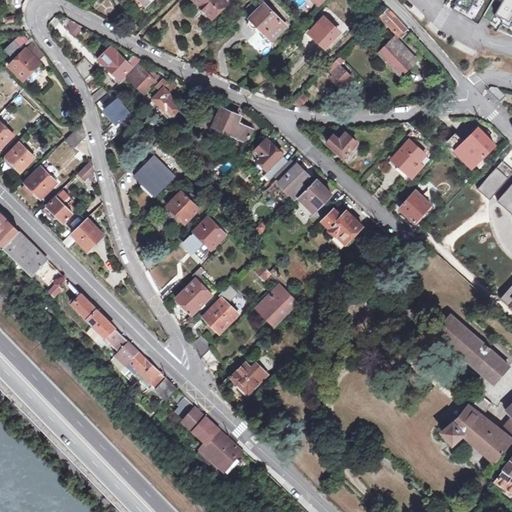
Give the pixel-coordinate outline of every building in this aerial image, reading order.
[(137,0),(141,4),(131,15),(138,23),(149,11),(145,7),(152,0),(137,0)] [(196,0),(198,1),(213,16),(216,18),(231,3),(227,0),(196,0)] [(458,0),(454,8),(481,24),(485,17),(495,0),(458,0)] [(511,0),(495,0),(485,17),(494,21),(498,14),(506,19),(504,22),(511,27),(511,25),(511,0)] [(210,19),(213,16),(198,1),(195,4),(210,19)] [(287,26),(265,4),(251,17),(250,20),(249,22),(249,24),(251,26),(253,28),(255,29),(257,29),(271,42),(287,26)] [(395,13),(389,7),(381,16),(395,31),(396,30),(402,35),(409,29),(395,13)] [(339,32),(323,16),(309,31),(325,46),(339,32)] [(87,28),(75,22),(69,28),(78,37),(87,28)] [(406,49),(400,43),(396,38),(380,53),(399,72),(411,60),(405,55),(407,53),(405,50),(406,49)] [(13,56),(22,47),(15,40),(6,49),(13,56)] [(28,77),(40,65),(43,62),(41,60),(46,55),(33,43),(29,47),(28,48),(11,65),(25,80),(28,77)] [(100,60),(116,77),(122,71),(125,73),(140,59),(135,56),(127,64),(113,48),(100,60)] [(417,61),(406,49),(405,50),(407,53),(405,55),(411,60),(399,72),(402,76),(417,61)] [(341,66),(347,59),(344,55),(329,70),(344,86),(352,78),(350,76),(352,74),(350,72),(349,74),(341,66)] [(82,77),(85,81),(97,69),(86,57),(75,66),(82,77)] [(45,69),(40,65),(28,77),(33,82),(45,69)] [(138,65),(127,76),(144,93),(160,76),(158,74),(157,76),(151,70),(147,75),(138,65)] [(12,74),(4,66),(0,69),(0,71),(7,79),(12,74)] [(119,84),(127,76),(125,73),(122,71),(116,77),(114,79),(119,84)] [(161,92),(169,83),(165,79),(157,87),(161,92)] [(179,88),(172,81),(169,83),(161,92),(154,99),(166,112),(164,114),(169,120),(181,107),(171,96),(179,88)] [(91,97),(94,105),(108,95),(102,87),(91,97)] [(499,99),(502,102),(507,97),(499,88),(493,87),(490,90),(488,88),(489,90),(499,99)] [(499,99),(489,90),(487,91),(497,101),(499,99)] [(355,110),(363,101),(357,95),(345,107),(355,110)] [(151,102),(164,114),(166,112),(154,99),(151,102)] [(129,114),(118,100),(106,109),(117,124),(129,114)] [(220,110),(214,125),(236,135),(235,137),(247,143),(252,131),(237,125),(240,119),(220,110)] [(0,149),(0,150),(15,136),(0,120),(0,149)] [(75,148),(86,136),(84,129),(83,123),(66,140),(75,148)] [(244,148),(247,143),(235,137),(236,135),(214,125),(213,128),(215,131),(229,138),(228,141),(244,148)] [(112,128),(103,136),(106,145),(117,134),(112,128)] [(496,145),(479,128),(456,150),(473,167),(496,145)] [(345,157),(358,142),(349,134),(342,141),(335,135),(329,142),(345,157)] [(283,155),(266,139),(253,152),(260,158),(258,160),(268,170),(283,155)] [(46,158),(59,172),(78,153),(65,140),(46,158)] [(408,174),(419,162),(426,155),(410,140),(390,163),(406,177),(408,174)] [(7,157),(16,166),(21,172),(35,158),(20,144),(7,157)] [(128,154),(125,157),(134,166),(136,163),(128,154)] [(16,166),(7,157),(4,160),(13,169),(16,166)] [(134,166),(125,157),(120,162),(122,163),(129,171),(134,166)] [(156,194),(175,175),(156,157),(150,163),(148,160),(138,170),(140,172),(137,176),(156,194)] [(283,170),(290,162),(285,158),(277,167),(281,171),(283,170)] [(93,159),(77,174),(84,181),(95,170),(93,159)] [(290,162),(283,170),(274,177),(277,182),(294,201),(318,182),(294,159),(290,162)] [(423,165),(419,162),(408,174),(412,178),(423,165)] [(511,170),(502,162),(478,189),(490,200),(498,190),(503,194),(498,201),(511,213),(511,170)] [(116,185),(129,171),(122,163),(113,172),(116,185)] [(27,184),(34,192),(41,198),(57,182),(43,168),(27,184)] [(334,196),(318,182),(294,201),(301,204),(317,213),(334,196)] [(34,192),(27,184),(23,188),(31,196),(34,192)] [(46,205),(58,217),(64,223),(73,215),(67,209),(74,202),(62,189),(46,205)] [(183,191),(169,206),(187,223),(200,210),(199,209),(203,205),(199,201),(198,202),(197,201),(199,199),(190,190),(186,194),(183,191)] [(432,206),(416,192),(400,209),(416,223),(432,206)] [(55,219),(58,217),(46,205),(43,207),(55,219)] [(363,227),(341,205),(323,223),(332,231),(328,234),(342,248),(363,227)] [(187,223),(169,206),(165,210),(183,227),(187,223)] [(0,235),(11,224),(3,215),(0,217),(0,235)] [(197,234),(213,250),(214,251),(232,233),(215,215),(196,233),(197,234)] [(104,234),(88,217),(63,243),(67,246),(75,238),(78,241),(88,250),(104,234)] [(271,227),(265,221),(260,227),(266,233),(271,227)] [(0,238),(7,245),(20,232),(11,224),(0,235),(0,238)] [(7,245),(8,246),(8,247),(8,248),(22,234),(20,232),(7,245)] [(36,276),(50,262),(22,234),(8,248),(36,276)] [(213,250),(197,234),(187,244),(203,261),(211,253),(210,252),(213,250)] [(70,249),(78,241),(75,238),(67,246),(70,249)] [(148,269),(157,261),(158,260),(151,252),(143,260),(148,269)] [(164,269),(157,261),(148,269),(147,271),(153,280),(164,269)] [(192,315),(213,295),(203,285),(207,281),(201,275),(206,271),(202,267),(194,275),(197,279),(177,299),(180,303),(172,311),(177,318),(182,313),(184,315),(188,311),(192,315)] [(263,280),(269,276),(263,267),(256,272),(263,280)] [(51,270),(44,280),(49,285),(57,275),(51,270)] [(217,292),(207,281),(203,285),(213,295),(217,292)] [(75,305),(84,296),(72,284),(69,287),(78,296),(73,303),(75,305)] [(232,286),(220,295),(224,299),(230,305),(241,295),(232,286)] [(299,304),(283,288),(263,309),(272,318),(269,321),(276,327),(299,304)] [(511,294),(509,292),(502,301),(511,309),(511,294)] [(94,306),(84,296),(75,305),(86,316),(95,307),(94,306)] [(230,305),(224,299),(206,316),(222,333),(240,316),(230,305)] [(86,316),(90,321),(99,311),(95,307),(86,316)] [(122,352),(131,343),(124,336),(99,311),(90,321),(122,352)] [(437,333),(455,348),(470,332),(452,316),(437,333)] [(511,370),(470,332),(455,348),(497,386),(511,370)] [(203,333),(194,342),(203,356),(214,346),(203,333)] [(137,368),(156,385),(160,389),(169,378),(131,343),(122,352),(118,357),(134,372),(137,368)] [(226,364),(214,346),(203,356),(215,374),(226,364)] [(251,370),(246,364),(231,378),(250,397),(269,378),(257,365),(251,370)] [(137,368),(134,372),(152,389),(156,385),(137,368)] [(169,402),(180,389),(169,378),(160,389),(158,391),(169,402)] [(183,408),(191,416),(199,423),(205,416),(198,409),(199,408),(182,391),(174,400),(183,408)] [(511,406),(506,412),(511,417),(511,419),(501,430),(484,412),(495,401),(486,392),(442,433),(454,446),(465,435),(495,465),(511,444),(511,406)] [(152,422),(159,413),(152,406),(144,414),(152,422)] [(191,416),(183,408),(178,413),(186,421),(191,416)] [(199,423),(191,416),(186,421),(185,422),(196,432),(209,418),(206,415),(205,416),(199,423)] [(221,431),(203,450),(226,472),(244,454),(221,431)] [(226,472),(203,450),(198,455),(221,477),(226,472)] [(497,483),(498,484),(511,493),(511,463),(497,483)]
